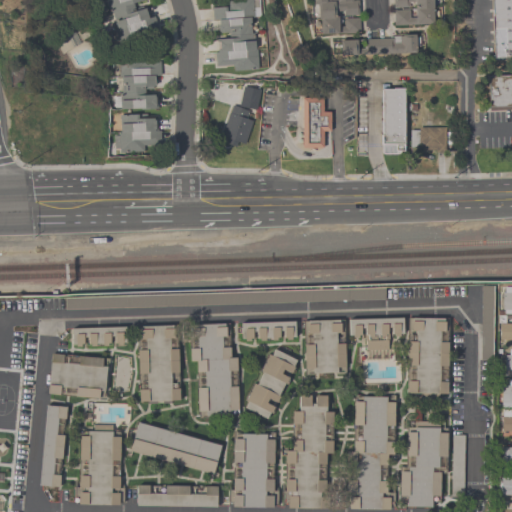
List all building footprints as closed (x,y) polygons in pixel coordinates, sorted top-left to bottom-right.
[(157,28),(114,41),(111,29),(115,28),(110,12),(108,13),(103,0),(140,0),(131,3),(133,10),(145,7),(149,17),(153,16),(157,28)] [(257,69),(232,71),(232,64),(215,66),(214,52),(216,51),(215,39),(227,38),(227,33),(219,33),(218,31),(216,31),(216,24),(217,24),(217,19),(211,20),(210,7),(227,6),(227,0),(251,0),(252,7),(258,7),(259,16),(249,17),(250,33),(253,33),(254,49),(255,49),(257,69)] [(358,32),(319,34),(319,19),(317,19),(316,3),(311,3),(311,0),(351,0),(351,1),(357,0),(358,15),(342,16),(342,11),(333,11),(333,15),(337,15),(337,26),(342,26),(342,18),(358,17),(358,32)] [(392,25),(392,10),(408,9),(408,18),(414,17),(413,2),(408,2),(408,7),(392,7),(391,0),(432,0),(432,8),(431,8),(431,24),(392,25)] [(511,0),(511,57),(492,58),(490,0),(511,0)] [(339,55),(338,40),(355,39),(356,48),(362,48),(362,39),(392,38),(392,36),(401,36),(401,35),(414,34),(415,52),(339,55)] [(156,109),(142,109),(142,108),(119,109),(118,92),(120,92),(119,77),(118,77),(117,59),(141,58),(141,62),(158,61),(159,75),(153,75),(153,86),(151,86),(151,88),(143,89),(143,95),(155,94),(156,109)] [(487,75),(511,74),(511,108),(488,109),(487,75)] [(238,105),(242,86),(259,90),(254,108),(238,105)] [(379,89),(392,89),(392,87),(403,87),(403,144),(379,144),(379,89)] [(300,97),(300,148),(322,148),(322,131),(330,131),(330,112),(322,112),(322,97),(300,97)] [(220,136),(230,105),(248,111),(245,118),(251,120),(243,143),(236,141),(235,146),(225,143),(226,138),(220,136)] [(118,114),(145,114),(145,118),(155,117),(156,130),(158,130),(159,146),(142,146),(142,152),(118,152),(118,149),(113,149),(112,135),(117,135),(117,132),(119,132),(118,114)] [(417,149),(417,147),(409,147),(409,130),(417,130),(417,127),(444,127),(444,149),(417,149)] [(479,360),(480,285),(492,285),(491,360),(479,360)] [(511,314),(503,314),(503,310),(501,310),(501,292),(503,292),(503,286),(511,286),(511,314)] [(384,299),(64,310),(63,299),(384,288),(384,299)] [(405,393),(405,380),(413,380),(413,365),(406,365),(406,341),(414,341),(414,331),(406,331),(406,317),(447,318),(446,332),(438,331),(438,342),(446,342),(446,366),(438,366),(438,381),(446,381),(446,393),(437,393),(437,399),(412,399),(412,393),(405,393)] [(364,350),(364,341),(363,341),(362,334),(364,334),(364,332),(359,332),(359,335),(357,335),(357,337),(352,338),(352,335),(348,335),(348,319),(401,318),(402,333),(398,333),(398,336),(393,336),(393,334),(390,334),(390,331),(386,331),(386,334),(387,334),(387,340),(386,340),(386,350),(364,350)] [(511,318),(511,344),(511,340),(498,340),(498,323),(510,323),(510,318),(511,318)] [(342,320),(342,333),(335,333),(335,343),(343,343),(343,374),(336,374),(336,372),(313,373),(313,375),(303,375),(303,344),(310,344),(310,334),(302,334),(302,321),(306,321),(306,320),(338,319),(338,320),(342,320)] [(292,321),(292,339),(236,339),(236,321),(292,321)] [(195,361),(188,361),(188,348),(196,348),(196,337),(192,337),(192,324),(224,323),(224,336),(220,336),(221,347),(228,347),(229,357),(235,357),(235,370),(228,370),(228,386),(236,386),(236,410),(227,410),(228,415),(205,416),(205,411),(196,411),(195,387),(203,387),(203,372),(195,372),(195,361)] [(144,339),(139,339),(139,326),(174,325),(175,338),(168,338),(169,349),(177,348),(177,372),(169,373),(169,388),(178,388),(178,401),(169,401),(169,403),(161,403),(161,401),(155,401),(155,404),(146,404),(146,401),(137,401),(137,389),(145,389),(145,373),(136,373),(136,350),(144,350),(144,339)] [(71,328),(124,327),(124,342),(121,342),(121,345),(116,345),(115,343),(111,343),(111,340),(109,340),(109,343),(106,343),(106,345),(101,346),(101,343),(94,343),(94,346),(89,346),(89,344),(87,344),(87,341),(84,341),(84,344),(80,344),(80,346),(74,346),(74,344),(71,344),(71,328)] [(295,360),(292,366),(293,367),(290,373),(282,369),(279,374),(288,378),(285,384),(283,383),(277,395),(278,396),(275,402),(267,398),(264,403),(272,407),(269,413),(268,412),(265,419),(243,408),(246,401),(244,400),(253,383),(255,384),(261,372),(259,371),(268,354),(269,355),(273,349),(295,360)] [(511,349),(511,370),(503,370),(503,355),(507,355),(507,349),(511,349)] [(101,358),(100,366),(105,366),(103,391),(98,390),(97,398),(73,396),(74,388),(59,387),(58,395),(46,394),(49,353),(62,354),(61,362),(76,364),(77,355),(101,358)] [(511,407),(500,407),(500,385),(507,385),(507,379),(511,379),(511,407)] [(331,453),(324,453),(324,464),(316,464),(316,479),(324,480),(323,509),(286,508),(286,505),(282,505),(282,491),(283,491),(284,478),(291,479),(291,464),(284,464),(284,450),(290,450),(290,440),(298,440),(299,424),(290,424),(291,411),(297,411),(297,395),(309,395),(309,403),(313,403),(313,395),(325,395),(325,411),(331,411),(331,424),(323,424),(323,440),(331,440),(331,453)] [(393,395),(393,426),(384,426),(384,441),(391,441),(392,454),(386,454),(386,465),(377,465),(378,481),(385,481),(385,492),(392,492),(392,504),(388,505),(388,509),(348,509),(348,504),(342,504),(342,492),(345,492),(345,480),(353,480),(353,464),(344,464),(344,451),(351,451),(351,441),(360,441),(360,425),(352,425),(352,395),(393,395)] [(45,404),(65,406),(64,419),(56,418),(54,434),(62,435),(60,459),(52,458),(51,474),(59,475),(57,487),(37,485),(45,404)] [(511,431),(500,431),(500,416),(501,416),(501,409),(511,409),(511,431)] [(211,474),(128,450),(136,421),(219,445),(211,474)] [(406,471),(406,466),(412,467),(412,456),(404,456),(405,427),(413,427),(413,421),(438,421),(438,428),(445,428),(445,456),(437,456),(436,468),(429,467),(429,472),(439,472),(438,496),(430,496),(430,507),(405,506),(405,495),(397,495),(398,471),(406,471)] [(118,505),(77,504),(77,492),(86,492),(87,488),(77,488),(77,475),(85,475),(85,459),(77,459),(78,436),(85,436),(86,431),(110,431),(110,436),(118,436),(118,460),(110,460),(110,476),(118,476),(118,488),(108,488),(108,492),(118,493),(118,505)] [(271,507),(231,506),(231,495),(239,495),(239,490),(231,490),(231,478),(239,478),(239,463),(232,462),(232,432),(272,432),(272,463),(264,463),(264,478),(272,479),(271,491),(264,491),(263,495),(271,495),(271,507)] [(511,462),(501,462),(501,447),(511,447),(511,462)] [(511,494),(498,494),(499,477),(509,477),(509,471),(511,471),(511,494)] [(215,486),(215,506),(134,506),(135,485),(215,486)] [(511,511),(497,511),(497,508),(504,508),(504,502),(511,502),(511,511)]
